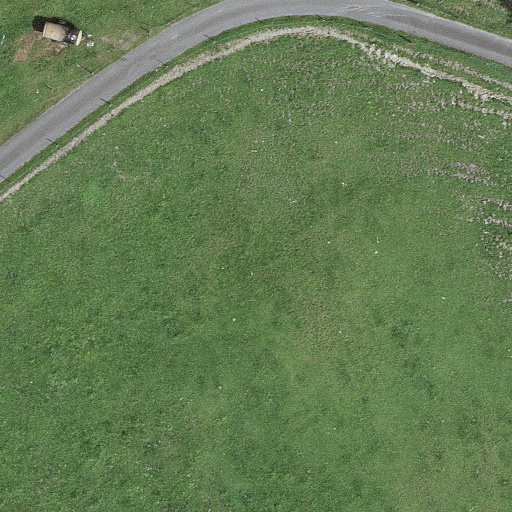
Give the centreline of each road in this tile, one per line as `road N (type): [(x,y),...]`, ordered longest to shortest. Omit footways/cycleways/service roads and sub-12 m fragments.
road 1 (track): [(0,166),(180,39),(234,12),(301,0)]
road 2 (track): [(326,0),(511,55)]
